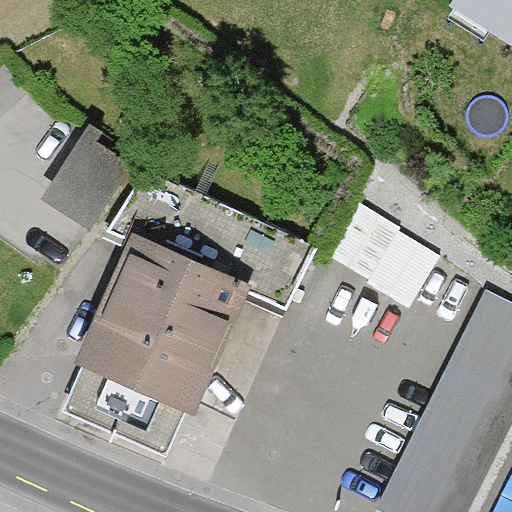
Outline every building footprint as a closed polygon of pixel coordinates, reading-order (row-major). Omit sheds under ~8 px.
[(511,0),(463,0),(458,11),(511,40),(511,0)] [(52,205),(100,233),(137,167),(89,140),(52,205)] [(358,201),(329,259),(415,302),(444,243),(358,201)] [(168,450),(189,399),(209,408),(261,282),(143,234),(71,411),(168,450)] [(376,511),(474,511),(511,425),(511,302),(475,286),(376,511)]
